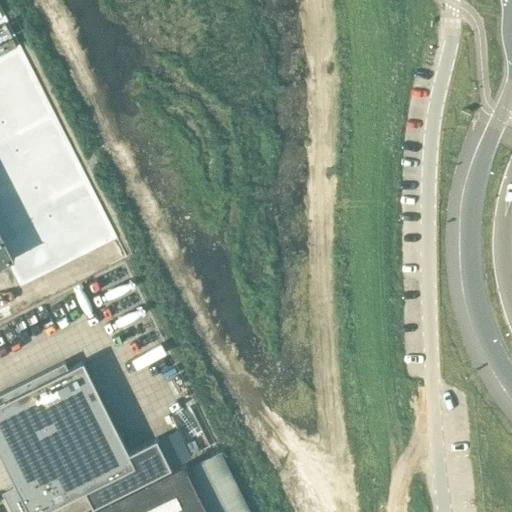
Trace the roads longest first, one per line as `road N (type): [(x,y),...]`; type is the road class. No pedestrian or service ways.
road 1 (track): [(68,0),(186,280),(312,511)]
road 2 (motorway): [(511,93),(473,181),(464,251),(475,303),(511,383)]
road 3 (motorway): [(511,306),(502,238),(511,182)]
